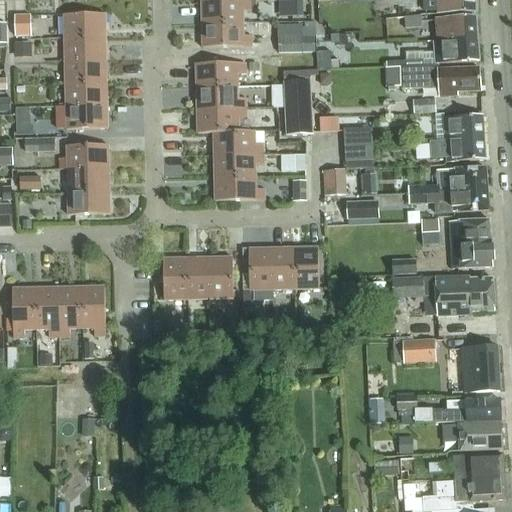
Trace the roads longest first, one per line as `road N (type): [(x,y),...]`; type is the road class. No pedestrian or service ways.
road 1 (residential): [(155,221),(152,58),(163,37),(162,0)]
road 2 (unclassified): [(498,0),(511,204)]
road 3 (residential): [(319,217),(155,221)]
road 4 (residential): [(122,241),(0,244)]
